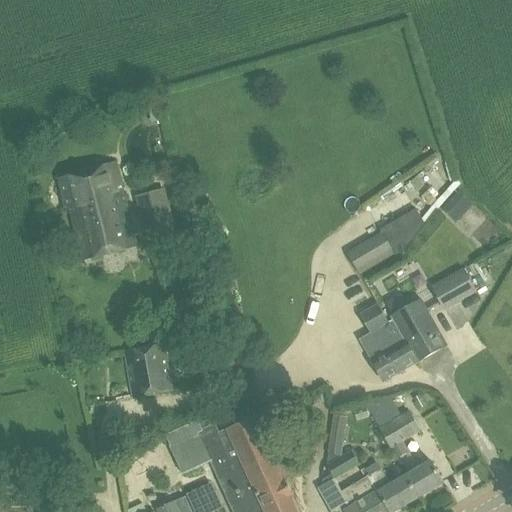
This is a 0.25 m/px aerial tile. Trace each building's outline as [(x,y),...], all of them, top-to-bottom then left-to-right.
[(135,100),(137,109),(149,107),(151,106),(149,97),(135,100)] [(151,106),(149,107),(152,120),(161,119),(158,105),(151,106)] [(116,164),(59,179),(67,210),(70,209),(75,230),(90,226),(88,216),(97,214),(101,216),(103,211),(107,213),(111,212),(111,213),(123,210),(123,213),(128,211),(116,164)] [(137,196),(150,244),(178,237),(165,189),(137,196)] [(442,210),(455,222),(472,204),(459,192),(442,210)] [(90,226),(75,230),(83,260),(137,246),(128,211),(123,213),(123,210),(111,213),(111,212),(107,213),(103,211),(101,216),(97,214),(88,216),(90,226)] [(382,234),(393,253),(395,256),(406,250),(423,226),(415,211),(381,231),(382,234)] [(382,234),(348,254),(359,273),(393,253),(382,234)] [(431,288),(444,311),(477,293),(464,270),(431,288)] [(489,286),(501,292),(509,277),(497,271),(489,286)] [(394,319),(395,322),(419,362),(447,346),(422,303),(413,308),(408,300),(399,306),(403,314),(394,319)] [(419,362),(395,322),(391,324),(389,322),(379,304),(360,315),(371,334),(375,332),(387,353),(371,361),(383,382),(405,370),(419,362)] [(125,351),(134,399),(175,393),(167,343),(125,351)] [(465,369),(455,354),(431,370),(442,385),(465,369)] [(380,427),(393,448),(404,442),(422,432),(411,411),(380,427)] [(170,436),(185,473),(214,460),(222,481),(221,481),(235,511),(298,511),(291,496),(293,495),(286,481),(284,482),(272,455),(278,453),(261,416),(220,434),(216,425),(204,431),(200,422),(170,436)] [(332,453),(341,455),(347,417),(338,416),(332,453)] [(404,442),(393,448),(399,458),(410,452),(404,442)] [(408,475),(420,497),(445,482),(432,461),(408,475)] [(393,511),(420,497),(408,475),(392,484),(381,466),(367,474),(369,476),(389,511),(393,511)] [(389,511),(369,476),(343,492),(335,479),(319,488),(332,511),(342,511),(344,511),(345,511),(389,511)] [(196,491),(206,511),(221,505),(212,485),(196,491)] [(176,501),(180,511),(184,511),(193,508),(188,496),(176,501)] [(157,509),(158,511),(180,511),(176,501),(157,509)]
